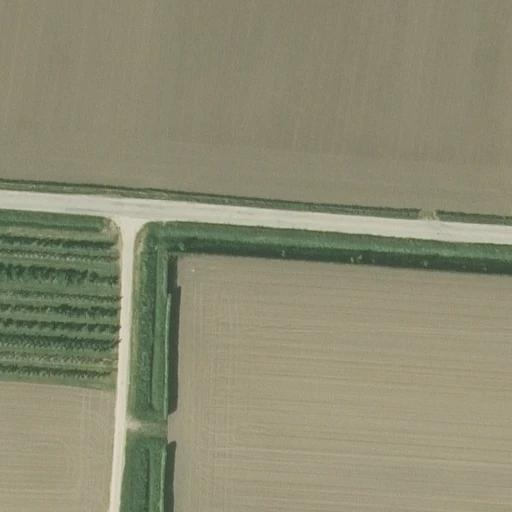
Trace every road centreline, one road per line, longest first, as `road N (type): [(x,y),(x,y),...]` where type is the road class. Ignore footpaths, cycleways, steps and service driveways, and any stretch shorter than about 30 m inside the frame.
road 1 (unclassified): [(511,237),(129,210)]
road 2 (unclassified): [(114,511),(129,210)]
road 3 (unclassified): [(129,210),(0,200)]
